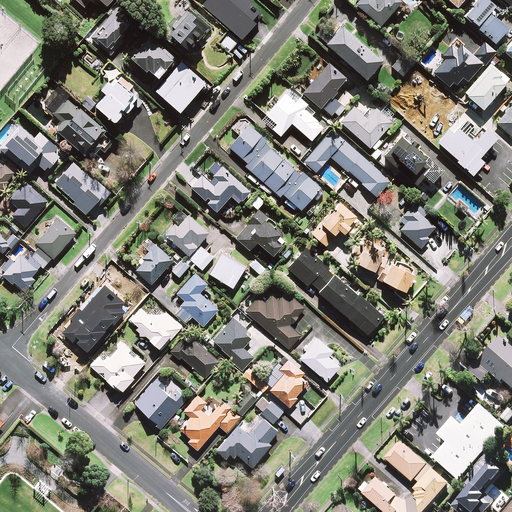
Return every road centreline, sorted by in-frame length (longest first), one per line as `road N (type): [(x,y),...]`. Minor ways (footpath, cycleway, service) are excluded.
road 1 (residential): [(3,358),(307,0)]
road 2 (secondary): [(274,511),(511,245)]
road 3 (residential): [(188,511),(3,358)]
